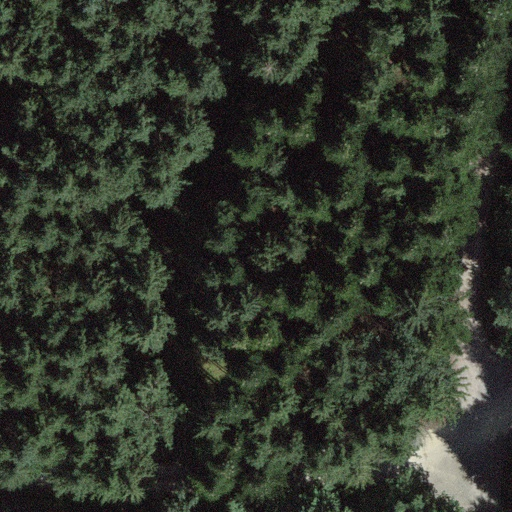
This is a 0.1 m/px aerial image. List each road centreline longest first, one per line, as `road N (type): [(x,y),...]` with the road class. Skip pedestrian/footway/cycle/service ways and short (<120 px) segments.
road 1 (track): [(511,405),(473,441),(440,455),(270,475),(33,468),(0,452)]
road 2 (track): [(496,511),(473,441),(474,227),(511,49)]
